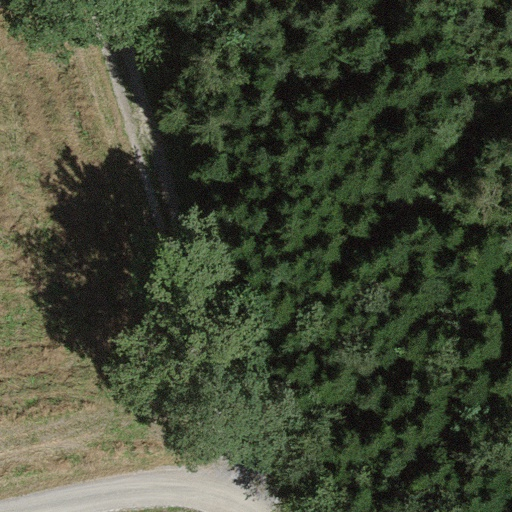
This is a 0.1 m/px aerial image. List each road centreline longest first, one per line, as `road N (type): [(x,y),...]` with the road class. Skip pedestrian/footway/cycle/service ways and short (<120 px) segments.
road 1 (track): [(116,0),(251,466),(238,499)]
road 2 (track): [(254,511),(238,499),(171,489),(37,511)]
